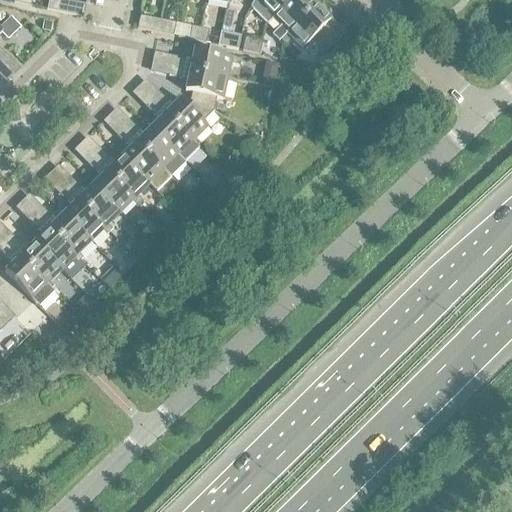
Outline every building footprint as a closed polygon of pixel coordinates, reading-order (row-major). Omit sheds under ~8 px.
[(47,0),(46,10),(54,12),(56,0),(47,0)] [(56,0),(54,12),(59,13),(82,18),(84,5),(60,0),(56,0)] [(253,0),(249,8),(266,25),(272,20),(291,0),(253,0)] [(291,0),(272,20),(279,27),(271,36),(277,43),(286,34),(317,4),(312,0),(291,0)] [(317,4),(286,34),(301,49),(317,33),(321,38),(318,40),(328,51),(346,34),(336,23),(333,26),(324,17),(326,14),(317,4)] [(164,35),(167,23),(139,17),(136,30),(164,35)] [(43,22),(42,30),(49,32),(51,24),(43,22)] [(175,24),(167,23),(164,35),(172,37),(175,24)] [(191,28),(188,41),(197,42),(199,29),(191,28)] [(208,31),(199,29),(197,42),(205,44),(208,31)] [(219,34),(217,47),(225,48),(228,36),(219,34)] [(250,54),(253,41),(244,39),(241,52),(250,54)] [(261,43),(253,41),(250,54),(259,55),(261,43)] [(193,50),(189,71),(232,81),(233,77),(227,76),(231,58),(193,50)] [(170,67),(183,70),(185,60),(172,58),(170,67)] [(170,67),(168,77),(181,80),(183,70),(170,67)] [(189,71),(184,92),(191,94),(190,100),(212,113),(215,99),(222,100),(226,83),(232,84),(232,81),(189,71)] [(264,76),(262,85),(272,87),(274,78),(264,76)] [(180,100),(165,115),(196,147),(197,146),(199,144),(195,140),(207,128),(202,123),(212,113),(190,100),(184,105),(180,100)] [(158,122),(150,129),(177,157),(178,156),(185,162),(196,151),(199,154),(202,151),(197,146),(196,147),(165,115),(158,122)] [(129,123),(122,130),(131,139),(136,144),(167,175),(170,173),(166,168),(177,157),(150,129),(143,136),(129,123)] [(122,130),(115,137),(124,146),(131,139),(122,130)] [(136,144),(121,158),(148,185),(157,195),(172,180),(167,175),(136,144)] [(93,158),(102,168),(109,161),(100,151),(93,158)] [(93,158),(86,165),(95,175),(102,168),(93,158)] [(121,158),(107,172),(138,204),(141,201),(137,197),(148,185),(121,158)] [(205,184),(210,189),(211,190),(225,175),(219,170),(205,184)] [(107,172),(92,186),(119,214),(131,202),(135,207),(138,204),(107,172)] [(64,187),(73,197),(80,190),(71,180),(64,187)] [(92,186),(77,201),(109,233),(111,230),(107,226),(119,214),(92,186)] [(64,187),(57,194),(66,204),(73,197),(64,187)] [(77,201),(63,215),(90,243),(102,231),(106,236),(109,233),(77,201)] [(35,216),(44,225),(51,219),(42,209),(35,216)] [(63,215),(48,230),(79,262),(82,259),(78,255),(90,243),(63,215)] [(35,216),(28,223),(37,232),(44,225),(35,216)] [(48,230),(34,244),(61,272),(73,260),(77,264),(79,262),(48,230)] [(6,245),(15,254),(22,247),(13,238),(6,245)] [(22,247),(15,254),(19,258),(50,290),(53,287),(49,283),(61,272),(34,244),(26,251),(22,247)] [(6,245),(0,250),(0,253),(8,261),(15,254),(6,245)] [(19,258),(4,273),(31,301),(40,310),(55,295),(50,290),(19,258)]
